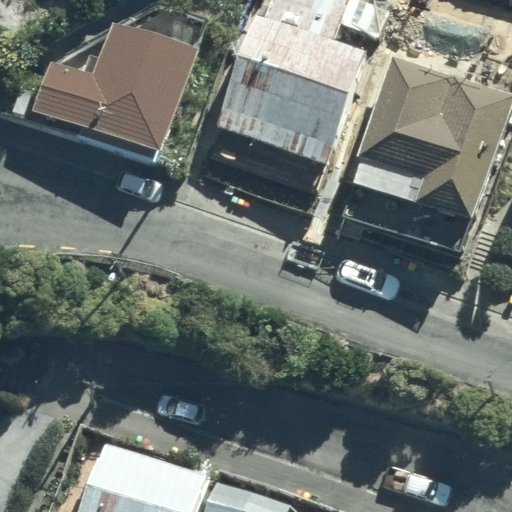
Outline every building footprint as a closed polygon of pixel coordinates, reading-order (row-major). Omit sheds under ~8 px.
[(276,0),(268,26),(258,23),(221,136),(333,173),(370,61),(341,52),(347,35),(383,47),(394,15),(347,0),(276,0)] [(423,222),(480,241),(511,144),(511,19),(496,14),(470,94),(397,70),(362,174),(432,197),(423,222)] [(169,170),(207,60),(117,29),(97,84),(57,70),(38,124),(169,170)] [(207,511),(217,483),(108,448),(86,511),(207,511)] [(296,511),(297,510),(221,486),(212,511),(296,511)]
